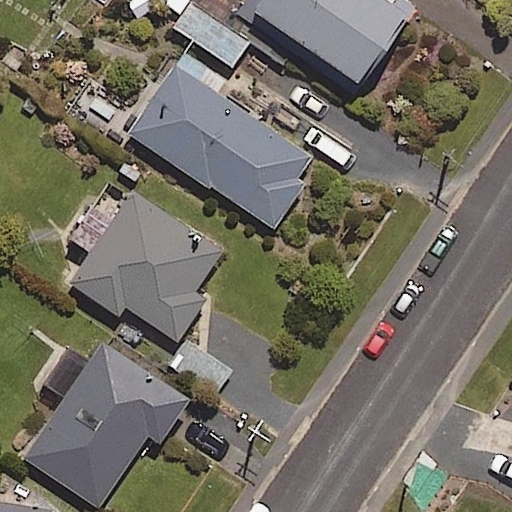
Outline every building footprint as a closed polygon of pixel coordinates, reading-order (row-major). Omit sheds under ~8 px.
[(195,0),(163,0),(172,6),(183,13),(174,26),(234,66),(253,37),(195,0)] [(415,11),(400,0),(253,0),(360,83),(415,11)] [(218,93),(226,80),(183,52),(130,132),(276,228),(320,161),(218,93)] [(194,291),(221,256),(136,191),(123,207),(107,194),(73,238),(93,253),(73,280),(118,315),(128,303),(177,341),(207,302),(194,291)] [(161,443),(191,400),(106,342),(89,366),(71,353),(55,375),(73,387),(25,456),(100,507),(150,434),(161,443)] [(215,395),(234,371),(200,343),(180,368),(215,395)] [(52,511),(0,502),(0,511),(52,511)]
